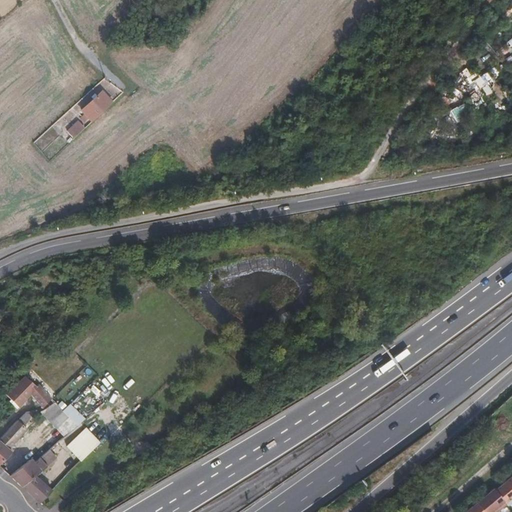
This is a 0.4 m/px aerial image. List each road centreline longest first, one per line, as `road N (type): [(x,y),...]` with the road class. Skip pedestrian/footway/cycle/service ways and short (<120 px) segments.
road 1 (trunk): [(511,167),(73,240),(0,267)]
road 2 (trunk): [(511,276),(158,511)]
road 3 (unclassified): [(0,255),(52,234),(360,180)]
road 4 (trunk): [(280,511),(511,334)]
road 5 (track): [(360,180),(485,0)]
road 6 (trunk): [(357,511),(511,374)]
